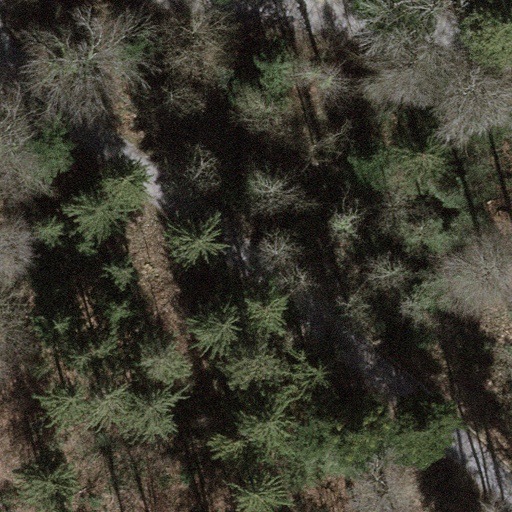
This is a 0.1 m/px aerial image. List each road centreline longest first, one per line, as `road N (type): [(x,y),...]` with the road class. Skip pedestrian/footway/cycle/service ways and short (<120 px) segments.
road 1 (track): [(0,51),(448,427),(511,490)]
road 2 (track): [(248,0),(511,50)]
